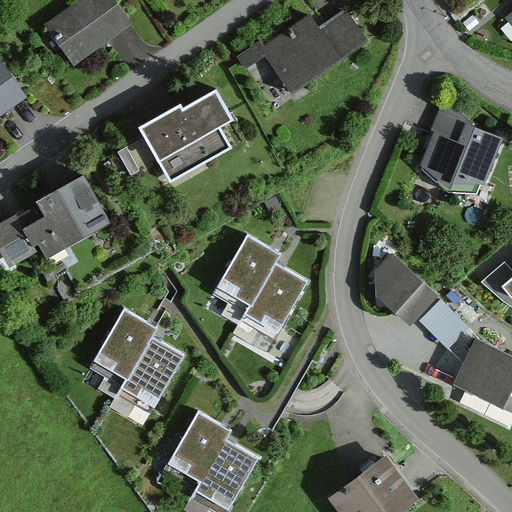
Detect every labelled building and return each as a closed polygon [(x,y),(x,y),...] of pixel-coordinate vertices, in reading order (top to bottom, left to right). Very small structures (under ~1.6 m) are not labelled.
[(114,0),(83,0),(45,26),(73,68),(133,27),(114,0)] [(309,17),(260,50),(292,98),(342,65),(309,17)] [(0,119),(27,100),(0,62),(0,119)] [(180,107),(139,129),(169,185),(232,151),(221,130),(232,125),(217,95),(183,113),(180,107)] [(482,193),(501,139),(441,118),(422,172),(482,193)] [(133,171),(153,158),(137,135),(118,148),(133,171)] [(110,226),(84,180),(22,214),(48,261),(110,226)] [(16,219),(0,227),(0,254),(9,271),(36,255),(16,219)] [(281,258),(247,239),(217,292),(250,311),(275,267),(281,258)] [(438,300),(393,257),(375,276),(377,297),(410,329),(438,300)] [(307,286),(275,267),(250,311),(243,323),(275,341),(307,286)] [(157,332),(123,313),(92,368),(126,387),(152,341),(157,332)] [(184,360),(152,341),(126,387),(121,395),(154,413),(184,360)] [(511,398),(511,362),(477,344),(454,388),(504,414),(511,398)] [(230,436),(202,419),(170,473),(199,490),(225,445),(230,436)] [(228,511),(257,463),(225,445),(199,490),(193,498),(216,511),(228,511)] [(411,511),(419,507),(386,462),(331,503),(337,511),(411,511)]
